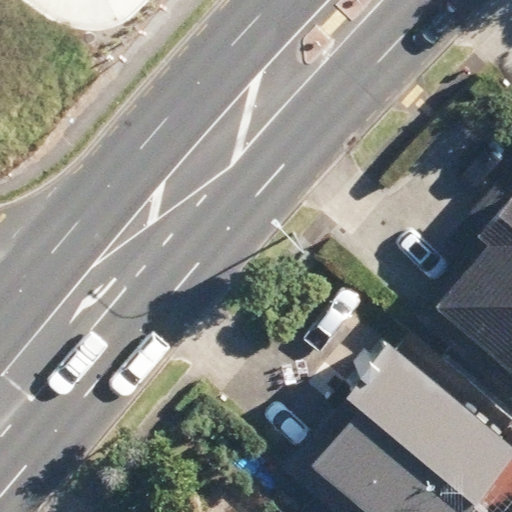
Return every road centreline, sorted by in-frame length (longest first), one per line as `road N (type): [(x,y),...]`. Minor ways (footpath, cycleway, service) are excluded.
road 1 (secondary): [(30,378),(224,162)]
road 2 (secondary): [(395,0),(291,112),(224,162)]
road 3 (secondary): [(224,162),(248,90),(323,0)]
